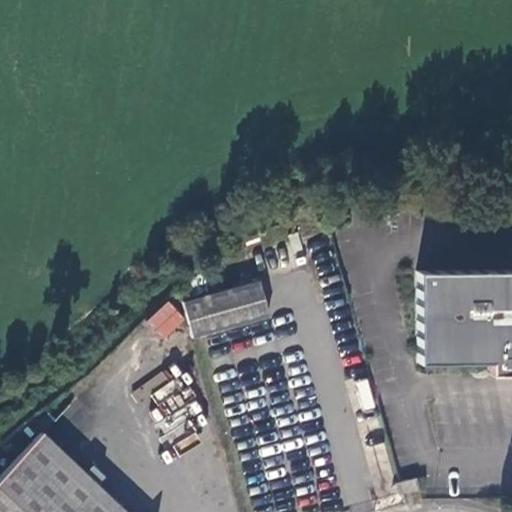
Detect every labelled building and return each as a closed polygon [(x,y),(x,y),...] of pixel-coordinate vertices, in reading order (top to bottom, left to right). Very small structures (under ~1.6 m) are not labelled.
[(511,259),(410,259),(408,350),(478,352),(478,361),(511,362),(511,259)] [(250,267),(173,289),(183,323),(260,300),(250,267)] [(142,406),(172,382),(162,369),(131,393),(142,406)] [(125,511),(39,431),(0,470),(0,511),(125,511)] [(409,466),(395,470),(399,484),(413,480),(409,466)] [(392,486),(399,484),(395,470),(388,472),(392,486)]
